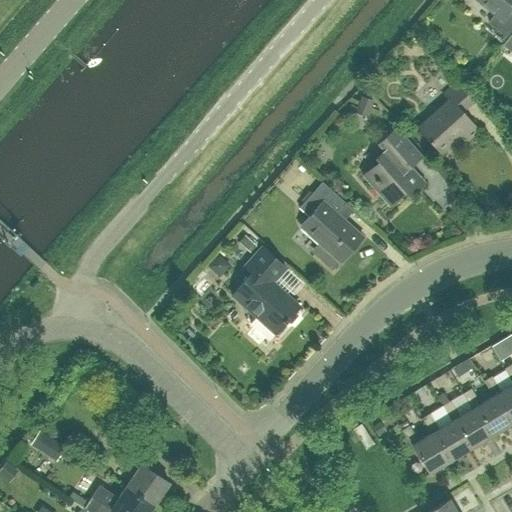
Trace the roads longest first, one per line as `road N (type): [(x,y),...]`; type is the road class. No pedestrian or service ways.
road 1 (tertiary): [(72,326),(86,269),(105,241),(322,0)]
road 2 (unclassified): [(511,254),(427,276),(387,304),(243,467)]
road 3 (unclassified): [(243,467),(120,338),(72,326)]
